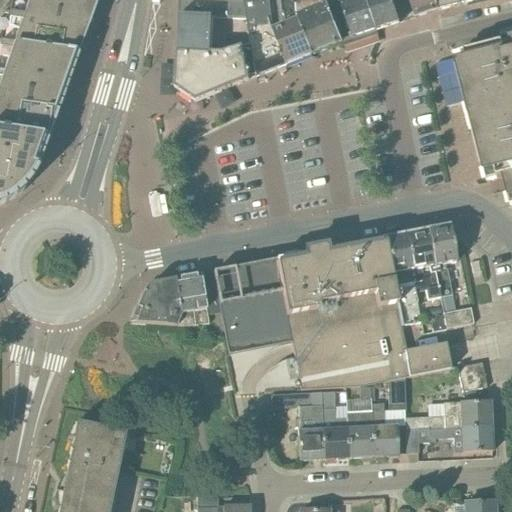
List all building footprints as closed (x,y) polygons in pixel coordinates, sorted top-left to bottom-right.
[(0,0),(0,207),(3,206),(7,205),(11,202),(15,199),(19,196),(22,193),(25,190),(28,186),(31,182),(34,178),(38,170),(97,0),(0,0)] [(216,56),(218,19),(247,20),(244,1),(221,0),(219,0),(180,0),(180,17),(179,54),(216,56)] [(283,68),(272,30),(268,0),(243,0),(244,1),(247,20),(249,34),(252,51),(251,51),(256,79),(283,68)] [(283,68),(313,56),(298,13),(296,0),(281,0),(284,25),(272,30),(283,68)] [(329,10),(327,0),(296,0),(298,13),(313,56),(342,43),(329,10)] [(340,0),(341,2),(340,3),(351,41),(376,33),(365,0),(340,0)] [(365,0),(376,33),(399,25),(390,0),(365,0)] [(434,0),(409,0),(416,19),(437,12),(437,11),(434,0)] [(434,0),(437,11),(461,5),(460,0),(434,0)] [(511,209),(511,50),(506,52),(504,45),(458,57),(457,56),(454,57),(488,186),(490,185),(490,184),(504,181),(511,209)] [(216,56),(179,54),(177,89),(197,103),(241,84),(242,83),(249,81),(246,55),(227,57),(216,56)] [(442,316),(445,331),(473,326),(470,310),(454,313),(447,272),(445,272),(444,267),(455,264),(449,229),(426,233),(439,300),(442,316)] [(427,302),(439,300),(426,233),(403,238),(414,294),(425,292),(427,302)] [(420,325),(414,294),(403,238),(385,241),(397,305),(402,329),(420,325)] [(459,368),(449,370),(444,346),(405,354),(401,329),(402,329),(385,241),(361,246),(361,244),(326,251),(327,252),(275,263),(212,275),(224,334),(229,355),(291,343),(298,382),(294,383),(295,389),(300,388),(300,391),(358,389),(449,372),(457,370),(459,369),(459,368)] [(200,277),(169,283),(176,329),(199,326),(209,324),(200,277)] [(129,326),(176,329),(169,283),(146,287),(129,326)] [(445,331),(442,316),(436,318),(431,327),(432,333),(430,334),(431,335),(445,332),(445,331)] [(459,369),(457,370),(462,394),(486,390),(481,365),(459,369)] [(388,384),(389,412),(406,411),(405,381),(388,384)] [(359,402),(370,402),(369,389),(359,390),(359,402)] [(298,464),(323,463),(320,395),(295,397),(296,409),(299,409),(300,421),(297,421),(298,464)] [(348,462),(346,421),(335,421),(334,395),(320,395),(323,463),(348,462)] [(404,433),(490,428),(489,404),(443,405),(443,421),(406,422),(404,422),(404,427),(404,433)] [(398,459),(396,427),(384,428),(383,405),(370,405),(370,414),(373,460),(398,459)] [(373,460),(370,414),(346,415),(346,421),(348,462),(373,460)] [(124,436),(76,426),(61,495),(109,508),(124,436)] [(490,428),(404,433),(405,455),(418,455),(417,446),(435,446),(434,441),(453,441),(453,455),(490,454),(490,428)] [(108,511),(109,508),(61,495),(57,511),(108,511)] [(182,499),(181,511),(197,511),(197,510),(216,509),(215,511),(249,511),(250,509),(218,509),(218,499),(182,499)]
